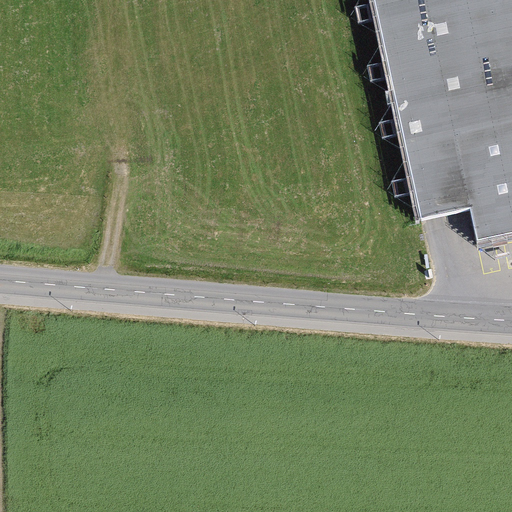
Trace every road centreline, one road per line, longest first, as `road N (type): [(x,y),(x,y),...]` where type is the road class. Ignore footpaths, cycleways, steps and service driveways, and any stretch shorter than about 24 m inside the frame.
road 1 (unclassified): [(0,281),(511,321)]
road 2 (unknown): [(381,0),(456,319)]
